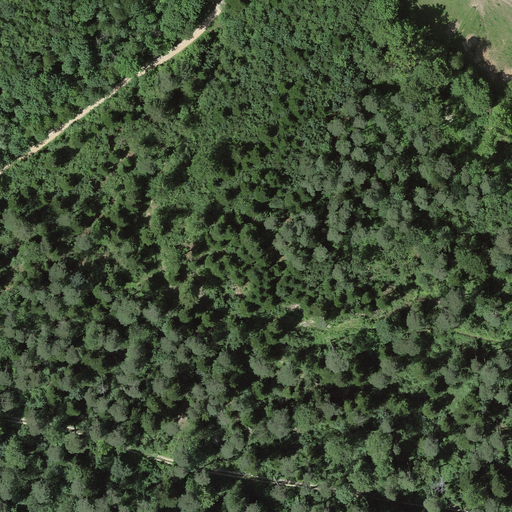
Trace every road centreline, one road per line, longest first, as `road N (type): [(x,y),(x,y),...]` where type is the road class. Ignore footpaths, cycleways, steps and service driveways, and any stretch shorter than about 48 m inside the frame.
road 1 (track): [(250,0),(151,197),(147,211),(166,282),(208,308),(285,323),(511,342)]
road 2 (track): [(0,416),(178,465),(491,511)]
road 3 (track): [(223,0),(198,33),(0,172)]
